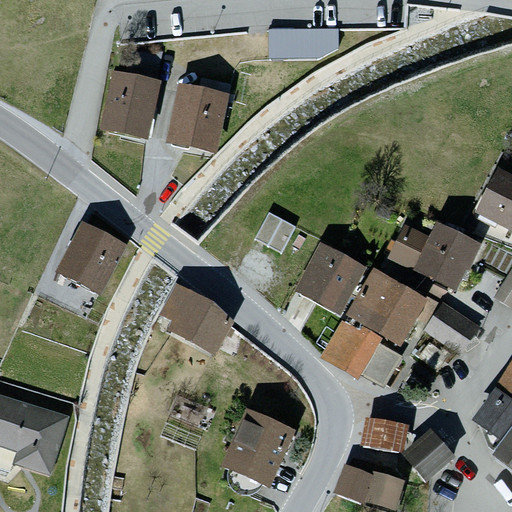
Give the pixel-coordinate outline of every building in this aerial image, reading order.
[(338,32),(268,33),(268,59),(319,59),(338,46),(338,32)] [(165,79),(119,71),(108,129),(154,138),(165,79)] [(233,92),(184,84),(174,142),(223,151),(233,92)] [(511,172),(507,170),(486,211),(511,223),(511,172)] [(296,225),(270,211),(256,237),(282,251),(296,225)] [(486,244),(444,223),(429,252),(401,239),(391,258),(462,293),(486,244)] [(134,245),(92,224),(67,274),(110,294),(134,245)] [(367,270),(325,246),(301,288),(343,312),(367,270)] [(511,262),(506,274),(496,292),(511,301),(511,262)] [(433,300),(380,271),(355,316),(408,346),(433,300)] [(234,324),(174,295),(162,322),(178,329),(173,338),(217,359),(234,324)] [(484,329),(450,306),(432,333),(466,356),(484,329)] [(387,341),(348,319),(324,355),(363,380),(369,370),(387,341)] [(406,354),(387,341),(369,370),(388,382),(406,354)] [(446,377),(457,360),(430,341),(418,357),(446,377)] [(511,370),(500,388),(511,395),(511,370)] [(511,395),(500,388),(479,420),(510,441),(511,438),(511,395)] [(72,412),(0,394),(0,444),(12,447),(8,465),(56,476),(72,412)] [(302,429),(253,408),(228,465),(277,486),(302,429)] [(373,421),(367,420),(363,446),(406,451),(409,426),(373,421)] [(454,461),(429,435),(404,459),(429,485),(454,461)] [(511,438),(510,441),(501,454),(511,461),(511,438)] [(375,478),(346,468),(337,496),(366,506),(375,478)] [(398,486),(381,480),(372,505),(390,511),(398,511),(409,485),(400,481),(398,486)]
